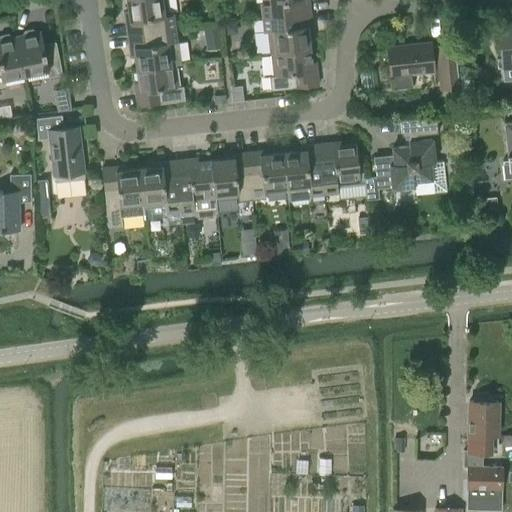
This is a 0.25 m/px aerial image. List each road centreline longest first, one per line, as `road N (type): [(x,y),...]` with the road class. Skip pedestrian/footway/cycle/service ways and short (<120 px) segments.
road 1 (residential): [(0,360),(511,296)]
road 2 (residential): [(89,0),(102,107),(124,129),(139,130),(328,104),(352,10)]
road 3 (track): [(88,511),(90,465),(115,434),(252,410)]
